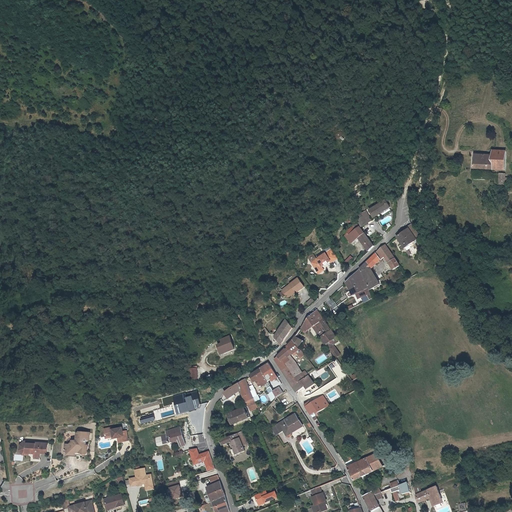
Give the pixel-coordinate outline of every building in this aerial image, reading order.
[(338,140),(339,140),(341,140),(343,139),(344,140),(346,139),(344,137),(344,135),(344,134),(343,132),(341,131),(340,131),(338,131),(336,132),(335,134),(335,135),(335,137),(336,139),(338,140)] [(474,169),(506,170),(506,151),(493,151),(493,156),(474,155),(474,169)] [(374,218),(391,208),(387,200),(370,210),(374,218)] [(364,216),(366,220),(370,217),(366,210),(362,213),(364,216)] [(366,220),(364,216),(358,220),(361,226),(362,227),(368,223),(366,220)] [(348,235),(360,227),(357,223),(346,232),(347,233),(348,235)] [(409,228),(416,238),(419,236),(420,235),(412,224),(409,227),(410,228),(409,228)] [(345,235),(349,240),(351,239),(353,242),(358,238),(369,252),(374,246),(360,227),(348,235),(347,233),(345,235)] [(416,238),(409,228),(398,237),(402,242),(400,243),(404,249),(417,240),(416,238)] [(386,245),(380,250),(385,256),(394,270),(400,265),(386,245)] [(312,263),(317,271),(319,271),(322,269),(322,267),(324,266),(324,265),(325,264),(326,265),(331,261),(332,263),(338,258),(332,249),(312,263)] [(367,263),(371,269),(385,256),(380,250),(376,253),(377,253),(367,263)] [(350,264),(354,258),(351,255),(346,262),(350,264)] [(371,269),(367,263),(360,269),(368,281),(367,282),(371,290),(381,285),(371,269)] [(359,270),(350,279),(357,293),(360,299),(371,294),(359,270)] [(287,296),(290,297),(296,292),(297,293),(305,287),(298,278),(282,290),(287,296)] [(357,293),(350,279),(346,283),(353,295),(357,293)] [(308,319),(305,323),(308,325),(312,322),(314,326),(320,333),(326,329),(321,322),(324,319),(317,310),(309,318),(308,318),(308,319)] [(281,343),(293,327),(287,319),(276,336),(281,343)] [(326,329),(320,333),(322,337),(329,347),(339,342),(336,338),(336,337),(324,319),(321,322),(326,329)] [(308,334),(314,326),(312,322),(308,325),(305,323),(301,330),(308,334)] [(222,339),(224,344),(228,343),(228,344),(233,342),(231,336),(222,339)] [(304,341),(300,338),(295,343),(299,348),(304,341)] [(289,348),(287,350),(286,349),(278,357),(282,361),(288,357),(290,355),(294,354),(300,349),(299,348),(295,343),(293,341),(288,346),(289,348)] [(292,360),(298,369),(301,373),(302,372),(296,362),(290,355),(288,357),(291,361),(292,360)] [(275,359),(283,371),(288,367),(286,365),(291,361),(288,357),(282,361),(278,357),(275,359)] [(288,367),(292,374),(298,369),(292,360),(291,361),(286,365),(288,367)] [(268,382),(272,379),(277,375),(269,363),(262,368),(261,369),(268,382)] [(299,383),(295,377),(292,374),(288,367),(283,371),(290,381),(294,387),(299,383)] [(254,382),(255,382),(257,386),(260,385),(261,387),(268,382),(261,369),(251,376),(254,382)] [(299,383),(294,387),(297,392),(298,391),(305,386),(307,389),(315,384),(306,372),(305,370),(302,372),(301,373),(295,377),(299,383)] [(229,399),(229,398),(231,400),(236,397),(235,395),(242,390),(251,411),(259,408),(255,398),(254,398),(246,379),(229,389),(225,393),(229,399)] [(280,388),(273,392),(277,398),(283,394),(280,388)] [(319,399),(325,408),(330,405),(324,396),(319,399)] [(325,408),(319,399),(318,398),(317,399),(318,400),(309,405),(308,403),(305,405),(312,414),(318,411),(319,412),(325,408)] [(233,425),(249,418),(246,409),(233,415),(231,411),(228,412),(230,415),(233,425)] [(285,430),(287,433),(290,431),(291,433),(299,428),(297,427),(302,424),(295,414),(277,426),(281,432),(285,430)] [(120,437),(121,442),(129,440),(127,430),(123,431),(122,427),(113,429),(112,427),(106,428),(104,429),(106,436),(107,435),(108,438),(114,436),(114,438),(119,437),(120,437)] [(164,444),(173,442),(173,445),(179,443),(180,447),(186,445),(181,428),(167,432),(167,434),(162,436),(164,444)] [(246,451),(244,446),(243,443),(248,441),(244,431),(238,433),(222,440),(223,445),(231,442),(234,449),(237,455),(246,451)] [(66,451),(62,451),(62,456),(76,456),(83,457),(83,455),(86,455),(88,454),(88,450),(89,445),(87,445),(87,441),(89,440),(90,440),(90,432),(79,432),(77,433),(77,441),(72,440),(72,442),(70,444),(66,444),(66,446),(66,451)] [(29,455),(29,453),(24,453),(22,450),(22,446),(25,443),(30,443),(30,442),(25,441),(20,445),(20,451),(23,455),(29,455)] [(35,454),(40,454),(40,453),(47,454),(48,443),(37,442),(37,444),(30,443),(25,443),(22,446),(22,450),(24,453),(29,453),(31,454),(35,454)] [(216,470),(210,451),(200,454),(198,448),(190,450),(195,466),(206,463),(208,472),(216,470)] [(377,454),(348,467),(356,481),(384,466),(377,454)] [(131,486),(138,484),(139,485),(142,485),(143,483),(145,483),(146,487),(153,486),(151,476),(149,477),(146,475),(144,468),(135,470),(136,477),(130,479),(131,486)] [(212,485),(221,482),(218,475),(210,478),(212,485)] [(183,496),(178,480),(169,483),(174,499),(183,496)] [(386,491),(401,485),(399,480),(384,486),(386,491)] [(227,494),(226,495),(221,482),(209,487),(216,511),(219,511),(230,508),(227,494)] [(368,502),(373,511),(383,511),(377,500),(388,496),(387,495),(389,494),(390,494),(391,494),(392,494),(392,493),(393,493),(401,489),(403,495),(411,492),(409,484),(408,482),(401,485),(386,491),(382,492),(375,495),(373,491),(364,496),(368,502)] [(325,502),(327,501),(324,493),(323,494),(320,486),(311,490),(314,497),(313,498),(316,505),(314,506),(316,511),(321,511),(328,509),(325,502)] [(435,507),(444,503),(437,487),(417,495),(419,504),(432,498),(435,507)] [(260,505),(278,498),(276,492),(268,496),(266,491),(256,495),(260,505)] [(121,494),(104,499),(107,509),(116,506),(116,507),(120,506),(125,505),(121,494)] [(68,507),(69,511),(93,511),(91,501),(68,507)] [(459,505),(460,511),(463,511),(468,511),(466,503),(459,505)]
